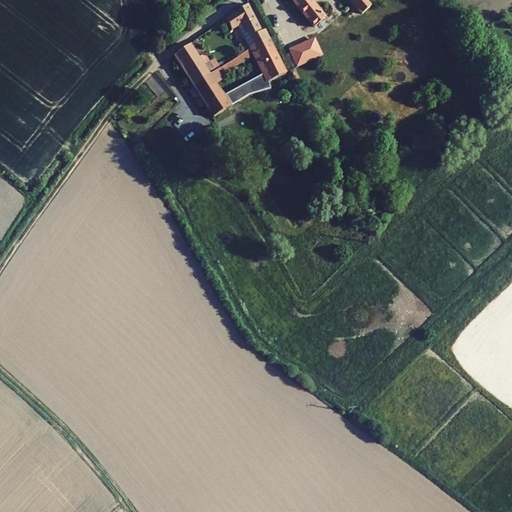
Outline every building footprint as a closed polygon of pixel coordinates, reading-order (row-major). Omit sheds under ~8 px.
[(292,0),(310,21),(325,8),(317,0),(348,0),(356,8),(364,1),(363,0),(292,0)] [(238,52),(241,58),(253,51),(270,40),(265,31),(262,32),(249,4),(233,15),(247,44),(238,52)] [(287,72),(270,40),(253,51),(269,83),(287,72)] [(195,41),(189,45),(196,57),(203,52),(195,41)] [(189,45),(172,57),(192,88),(209,78),(203,69),(196,57),(189,45)] [(203,57),(203,69),(209,78),(219,72),(209,57),(205,60),(203,57)] [(221,70),(219,72),(209,78),(192,88),(213,119),(232,106),(223,92),(220,94),(216,89),(227,81),(221,70)]
